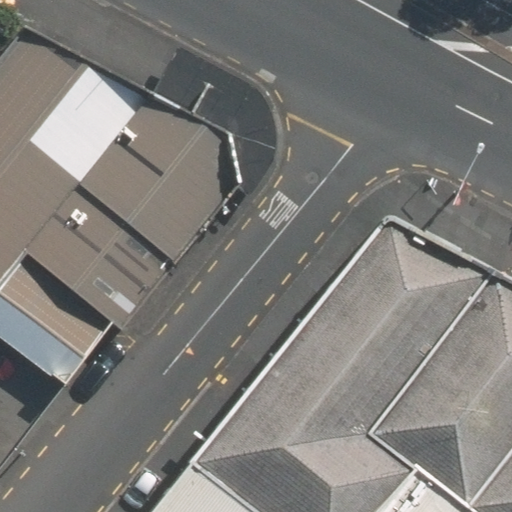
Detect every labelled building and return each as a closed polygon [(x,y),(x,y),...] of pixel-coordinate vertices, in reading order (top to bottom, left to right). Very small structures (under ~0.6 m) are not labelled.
[(146,95),(20,30),(12,39),(0,55),(0,279),(18,256),(146,95)] [(225,133),(146,95),(18,256),(107,325),(116,333),(237,184),(225,133)] [(511,511),(511,281),(381,213),(192,457),(265,511),(511,511)] [(0,279),(0,343),(58,388),(107,325),(18,256),(0,279)] [(265,511),(192,457),(149,511),(265,511)]
